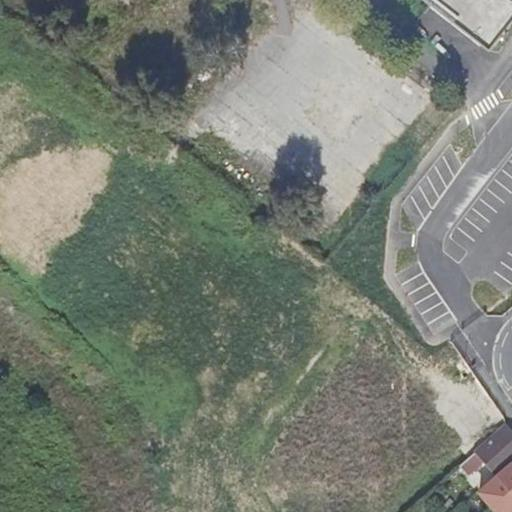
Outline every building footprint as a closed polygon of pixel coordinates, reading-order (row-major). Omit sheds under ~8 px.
[(511,0),(421,0),(488,53),(511,22),(511,0)] [(371,425),(392,456),(418,438),(434,462),(459,445),(386,337),(357,357),(394,410),(371,425)] [(511,455),(511,433),(510,432),(480,457),(493,472),(511,455)] [(511,511),(511,465),(480,493),(496,511),(511,511)] [(388,511),(411,494),(391,470),(338,511),(388,511)]
